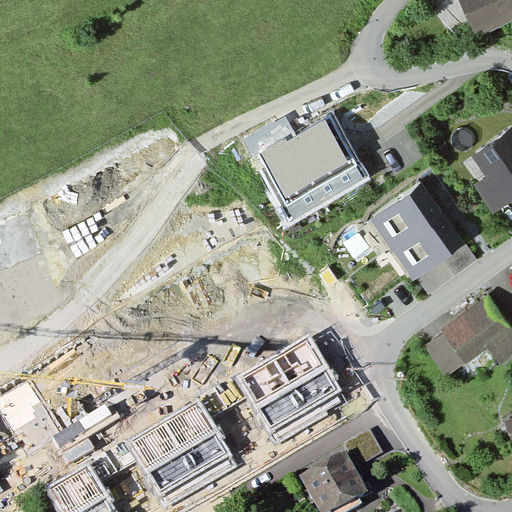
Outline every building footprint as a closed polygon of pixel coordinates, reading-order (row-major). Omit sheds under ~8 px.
[(511,0),(466,0),(479,27),(511,12),(511,0)] [(300,131),(284,107),(247,132),(254,153),(259,146),(285,186),(274,193),(291,219),(373,165),(334,108),(300,131)] [(511,122),(471,153),(486,172),(473,181),(497,213),(511,201),(511,122)] [(464,241),(421,182),(371,218),(414,277),(464,241)] [(511,324),(493,295),(445,326),(468,361),(492,346),(502,361),(511,354),(511,324)] [(336,388),(307,340),(243,378),(271,426),(336,388)] [(224,451),(196,405),(135,441),(162,487),(224,451)] [(370,428),(341,444),(356,470),(385,454),(370,428)] [(344,456),(298,482),(315,511),(342,511),(368,497),(344,456)] [(113,511),(87,468),(53,488),(67,511),(113,511)]
